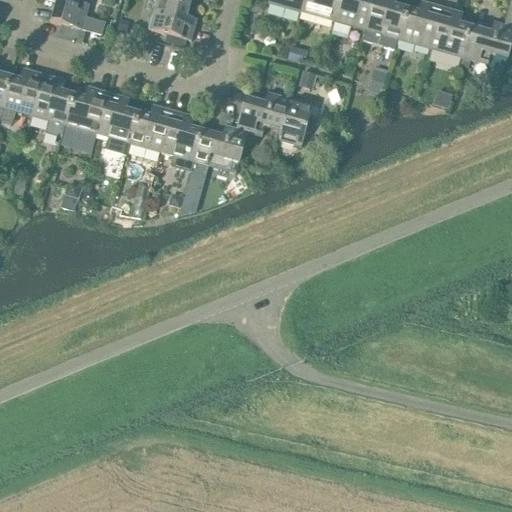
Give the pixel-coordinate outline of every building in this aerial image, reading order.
[(44,0),(45,0),(55,3),(49,23),(61,26),(58,38),(82,45),(85,33),(101,38),(105,25),(85,19),(89,7),(78,4),(79,0),(44,0)] [(189,7),(163,0),(156,0),(148,31),(191,43),(197,21),(186,18),(189,7)] [(300,15),(304,0),(268,0),(267,6),(300,15)] [(304,0),(300,15),(332,24),(339,0),(304,0)] [(334,24),(330,36),(361,45),(365,33),(374,0),(339,0),(332,24),(334,24)] [(374,0),(365,33),(366,33),(363,43),(394,52),(397,42),(406,10),(395,7),(396,0),(374,0)] [(397,42),(429,51),(441,9),(420,3),(417,13),(406,10),(397,42)] [(429,51),(462,60),(471,28),(459,25),(462,15),(441,9),(429,51)] [(471,28),(462,60),(487,68),(490,57),(507,62),(511,42),(511,29),(504,27),(493,23),(490,34),(471,28)] [(0,122),(12,126),(15,114),(31,119),(43,76),(22,70),(20,81),(8,78),(0,106),(0,120),(0,122)] [(312,93),(317,77),(303,73),(299,89),(312,93)] [(374,73),(368,93),(380,97),(385,76),(374,73)] [(0,106),(8,78),(0,75),(0,106)] [(48,124),(45,135),(57,139),(57,136),(61,137),(64,128),(73,96),(62,93),(64,82),(43,76),(31,119),(48,124)] [(64,128),(96,137),(108,95),(87,89),(84,99),(73,96),(64,128)] [(290,101),(267,94),(264,105),(245,99),(236,130),(236,131),(247,134),(247,135),(261,139),(264,128),(280,133),(281,133),(290,101)] [(129,146),(138,114),(126,111),(129,100),(108,95),(96,137),(108,140),(104,152),(123,157),(126,146),(129,146)] [(280,133),(277,143),(300,149),(312,107),(290,101),(281,133),(280,133)] [(129,146),(161,156),(173,113),(152,107),(149,117),(138,114),(129,146)] [(191,174),(193,165),(202,132),(191,129),(194,119),(173,113),(161,156),(172,159),(170,169),(191,174)] [(202,132),(193,165),(218,172),(221,161),(238,166),(247,135),(247,134),(236,131),(236,130),(224,127),(221,138),(202,132)]
